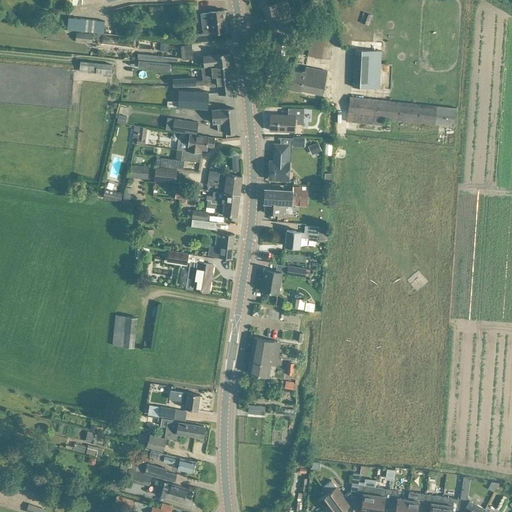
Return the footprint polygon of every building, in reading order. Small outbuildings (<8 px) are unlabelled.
[(287,1),(273,4),(264,6),(267,22),(275,20),(276,23),(291,19),(287,1)] [(194,5),(180,6),(180,17),(195,16),(194,5)] [(227,32),(224,10),(209,12),(209,13),(201,14),(203,33),(197,34),(198,43),(213,41),(212,34),(227,32)] [(360,23),(368,26),(372,16),(364,13),(360,23)] [(103,34),(104,21),(68,17),(66,30),(103,34)] [(308,57),(321,59),(325,34),(312,31),(308,57)] [(60,39),(69,40),(70,33),(61,32),(60,39)] [(75,42),(91,43),(92,34),(76,33),(75,42)] [(288,38),(287,38),(277,37),(276,48),(287,49),(288,38)] [(153,40),(138,38),(137,44),(152,47),(153,40)] [(169,44),(161,43),(159,50),(168,52),(169,44)] [(192,45),(181,46),(182,60),(193,59),(192,45)] [(354,50),(352,88),(380,89),(381,51),(354,50)] [(216,66),(230,64),(229,53),(203,56),(204,66),(215,65),(216,66)] [(177,63),(178,58),(138,54),(137,59),(177,63)] [(396,69),(396,60),(388,60),(388,69),(396,69)] [(96,73),(97,63),(81,62),(80,71),(96,73)] [(111,74),(112,65),(97,63),(96,73),(111,74)] [(216,66),(202,67),(203,80),(209,79),(209,80),(217,80),(216,77),(231,75),(230,64),(216,66)] [(328,71),(315,69),(305,67),(304,72),(291,69),(288,88),(319,94),(322,95),(328,71)] [(195,81),(196,85),(218,84),(219,94),(232,92),(232,93),(233,92),(231,75),(216,77),(217,80),(209,80),(209,79),(203,80),(195,81)] [(209,93),(178,91),(177,101),(167,101),(167,106),(208,109),(209,93)] [(350,97),(348,115),(347,122),(384,126),(385,119),(455,126),(457,108),(350,97)] [(304,108),(301,108),(291,107),(290,115),(271,114),(270,131),(297,132),(297,124),(303,124),(304,108)] [(237,132),(235,108),(212,110),(213,122),(217,122),(218,133),(237,132)] [(126,116),(118,115),(117,122),(125,124),(126,116)] [(198,122),(174,119),(173,130),(197,133),(198,122)] [(147,127),(141,126),(134,125),(132,143),(136,144),(143,144),(145,144),(147,127)] [(177,149),(178,149),(201,152),(202,150),(207,150),(208,144),(214,145),(215,138),(208,137),(208,136),(179,133),(177,149)] [(305,147),(305,138),(293,137),(293,146),(305,147)] [(312,154),(321,150),(318,142),(308,146),(312,154)] [(288,145),(284,145),(274,144),(273,161),(270,161),(269,161),(268,179),(269,179),(279,180),(289,180),(289,162),(287,162),(288,145)] [(201,152),(178,149),(177,149),(176,159),(184,160),(200,162),(201,152)] [(157,156),(155,165),(183,169),(184,160),(176,159),(157,156)] [(240,163),(240,156),(232,156),(233,164),(233,171),(241,170),(240,163)] [(147,179),(149,167),(131,165),(128,177),(147,179)] [(176,169),(159,167),(155,167),(154,181),(175,183),(176,169)] [(208,181),(241,185),(242,176),(219,173),(218,176),(209,175),(208,181)] [(240,195),(241,185),(208,181),(207,185),(226,188),(225,193),(240,195)] [(265,189),(264,202),(266,203),(265,213),(286,214),(286,205),(293,205),(293,204),(307,205),(308,186),(293,186),(293,191),(265,189)] [(130,203),(132,188),(126,187),(123,202),(130,203)] [(122,193),(113,191),(105,189),(103,198),(111,200),(120,202),(122,193)] [(239,204),(240,195),(225,193),(225,194),(223,193),(222,197),(207,195),(206,199),(207,199),(207,201),(213,201),(213,204),(225,205),(225,202),(239,204)] [(237,215),(239,204),(225,202),(225,205),(213,204),(213,201),(207,201),(206,207),(215,208),(214,213),(237,215)] [(208,212),(193,210),(192,218),(207,220),(208,212)] [(192,219),(191,226),(217,230),(218,222),(192,219)] [(319,240),(321,227),(306,225),(305,232),(287,230),(285,246),(300,247),(301,239),(309,240),(309,234),(319,235),(318,240),(319,240)] [(142,239),(152,241),(153,230),(143,228),(142,239)] [(234,235),(224,233),(217,233),(215,246),(209,245),(208,255),(231,258),(234,235)] [(189,254),(182,252),(169,250),(167,262),(187,265),(189,254)] [(191,262),(186,288),(199,290),(209,291),(209,290),(211,277),(213,265),(193,261),(191,261),(191,262)] [(306,268),(288,266),(287,274),(304,277),(306,268)] [(278,293),(280,286),(282,272),(265,270),(261,290),(278,293)] [(306,300),(299,299),(293,298),(292,306),(305,308),(306,300)] [(272,315),(291,316),(291,302),(272,301),(272,315)] [(135,317),(115,315),(112,344),(133,346),(135,317)] [(254,337),(248,373),(258,375),(269,377),(271,361),(275,341),(264,339),(254,337)] [(294,381),(287,380),(285,387),(293,389),(294,381)] [(200,395),(170,390),(169,399),(189,402),(188,409),(197,410),(200,395)] [(249,404),(248,413),(261,414),(261,405),(249,404)] [(175,409),(161,406),(159,415),(174,418),(175,409)] [(172,421),(168,421),(165,437),(176,439),(178,433),(202,437),(204,426),(172,421)] [(88,432),(86,441),(97,444),(99,434),(88,432)] [(166,439),(150,435),(146,446),(163,450),(166,439)] [(86,445),(75,442),(73,448),(84,451),(86,445)] [(89,443),(86,453),(100,457),(100,458),(105,460),(106,455),(102,453),(104,448),(89,443)] [(161,452),(151,449),(149,456),(165,460),(165,461),(179,465),(178,469),(193,473),(194,469),(196,469),(197,463),(196,462),(196,461),(161,453),(161,452)] [(130,463),(128,468),(152,475),(174,481),(176,474),(165,471),(166,468),(143,462),(142,464),(131,460),(130,463)] [(313,461),(312,468),(319,469),(320,462),(313,461)] [(121,466),(119,472),(127,474),(125,479),(149,485),(149,484),(152,475),(128,468),(121,466)] [(294,492),(298,471),(293,471),(285,511),(292,511),(293,509),(289,509),(291,500),(293,501),(293,499),(294,499),(295,492),(294,492)] [(156,486),(154,493),(156,493),(155,495),(165,497),(181,501),(182,497),(185,498),(187,488),(178,485),(159,480),(158,486),(156,486)] [(331,480),(322,487),(327,493),(332,500),(341,511),(350,505),(346,500),(350,497),(357,498),(359,485),(358,485),(352,484),(351,490),(344,496),(336,486),(331,480)] [(110,487),(117,489),(119,484),(112,481),(110,487)] [(359,485),(357,498),(362,498),(360,511),(371,511),(375,487),(359,485)] [(375,487),(371,511),(382,511),(384,501),(390,502),(392,489),(390,489),(375,487)] [(392,489),(390,502),(396,503),(395,511),(406,511),(409,492),(408,499),(398,498),(399,490),(392,489)] [(409,492),(406,511),(417,511),(418,506),(424,507),(426,494),(409,492)] [(340,511),(341,511),(332,500),(327,493),(317,501),(324,510),(322,511),(340,511)] [(426,494),(424,507),(430,508),(429,511),(440,511),(443,497),(426,494)] [(162,503),(162,504),(160,508),(145,504),(146,504),(135,501),(117,496),(115,504),(132,509),(132,511),(133,511),(143,511),(170,511),(173,506),(162,503)] [(443,497),(440,511),(452,511),(458,511),(460,499),(443,497)] [(482,511),(485,509),(469,500),(463,511),(482,511)]
